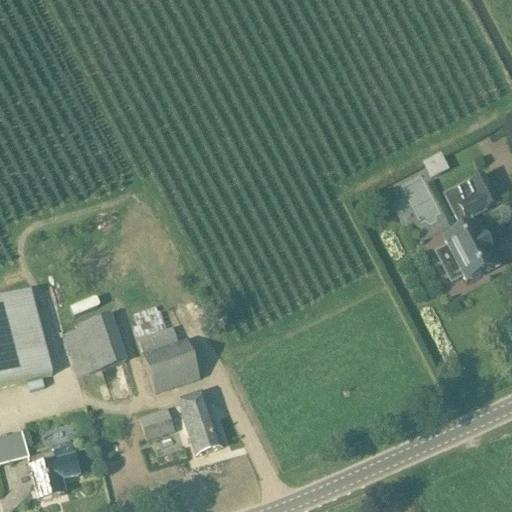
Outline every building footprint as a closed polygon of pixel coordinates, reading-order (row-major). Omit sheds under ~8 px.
[(438,159),(423,166),(430,180),(445,172),(438,158),(438,159)] [(433,255),(449,286),(462,280),(465,286),(496,271),(474,228),(471,220),(498,207),(483,176),(442,197),(460,235),(443,243),(446,248),(433,255)] [(509,260),(511,258),(511,230),(500,235),(509,260)] [(93,273),(98,298),(161,285),(156,260),(93,273)] [(0,300),(0,390),(51,377),(28,293),(0,300)] [(131,318),(155,395),(209,379),(197,340),(181,345),(176,328),(205,319),(198,297),(131,318)] [(63,337),(77,381),(126,365),(111,317),(77,328),(78,333),(63,337)] [(221,451),(206,405),(180,414),(195,460),(221,451)] [(143,435),(146,444),(175,435),(168,412),(129,425),(133,438),(143,435)] [(0,468),(27,462),(29,461),(22,434),(0,439),(0,468)] [(53,455),(29,461),(27,462),(37,504),(64,497),(61,484),(79,480),(74,458),(55,462),(53,455)]
